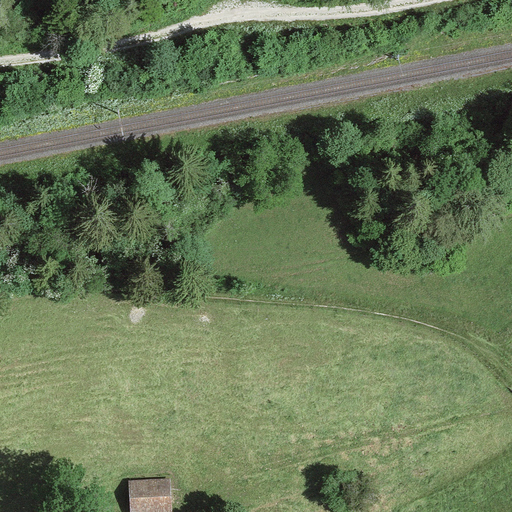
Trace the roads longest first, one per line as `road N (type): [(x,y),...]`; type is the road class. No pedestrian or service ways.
road 1 (track): [(511,369),(457,319),(271,294),(0,273)]
road 2 (track): [(0,60),(121,45),(254,11),(425,0)]
